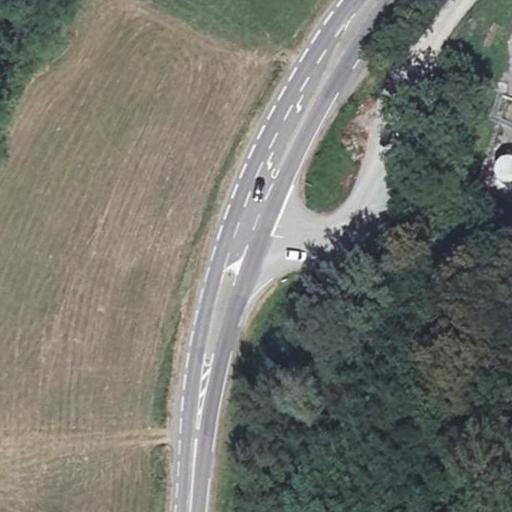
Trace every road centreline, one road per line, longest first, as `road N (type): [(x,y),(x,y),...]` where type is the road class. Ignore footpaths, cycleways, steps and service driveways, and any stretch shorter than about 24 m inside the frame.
road 1 (secondary): [(375,0),(290,123),(246,227),(201,399),(190,511)]
road 2 (track): [(435,511),(424,46)]
